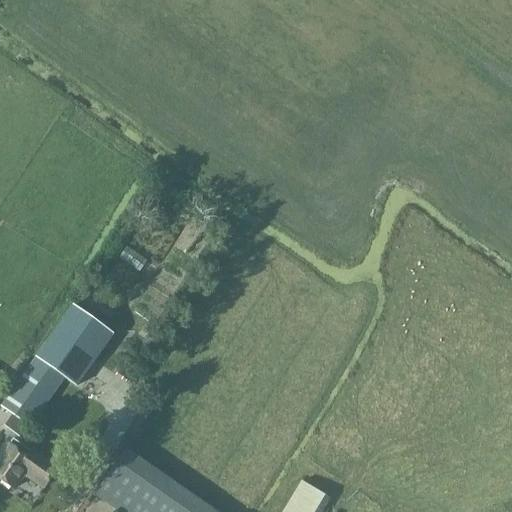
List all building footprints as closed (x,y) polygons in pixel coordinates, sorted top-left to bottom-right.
[(121,253),(116,262),(132,270),(137,261),(121,253)] [(114,335),(73,306),(35,359),(1,408),(12,417),(5,427),(23,441),(30,430),(64,380),(76,389),(114,335)] [(0,482),(13,492),(25,477),(45,491),(59,470),(32,452),(31,454),(12,440),(5,450),(4,449),(0,454),(0,482)] [(214,511),(127,450),(94,497),(116,511),(214,511)] [(283,511),(316,511),(326,497),(308,486),(301,482),(283,511)]
